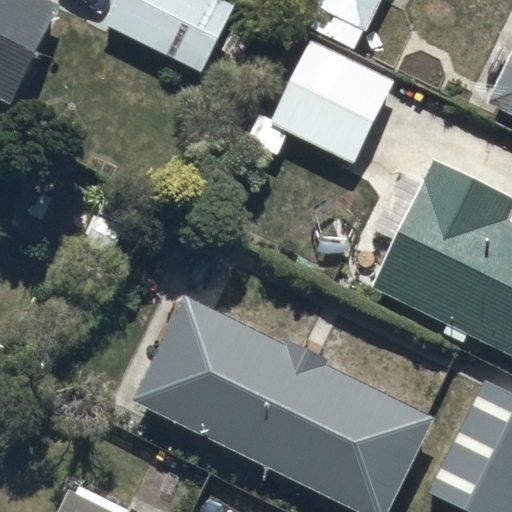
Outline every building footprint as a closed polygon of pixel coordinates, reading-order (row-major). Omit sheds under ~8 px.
[(0,0),(0,96),(10,101),(58,2),(53,0),(0,0)] [(113,0),(102,22),(199,69),(232,0),(113,0)] [(312,0),(301,24),(392,69),(411,33),(406,4),(400,0),(312,0)] [(268,120),(353,162),(394,79),(310,36),(268,120)] [(511,53),(488,101),(511,113),(511,53)] [(468,331),(511,352),(511,217),(507,216),(511,206),(511,192),(435,154),(370,284),(445,321),(441,329),(463,340),(468,331)] [(131,398),(367,511),(384,511),(433,413),(325,361),(328,355),(289,337),(287,342),(183,291),(131,398)] [(428,491),(470,511),(510,511),(511,508),(511,390),(483,376),(428,491)] [(126,511),(70,483),(54,511),(126,511)]
